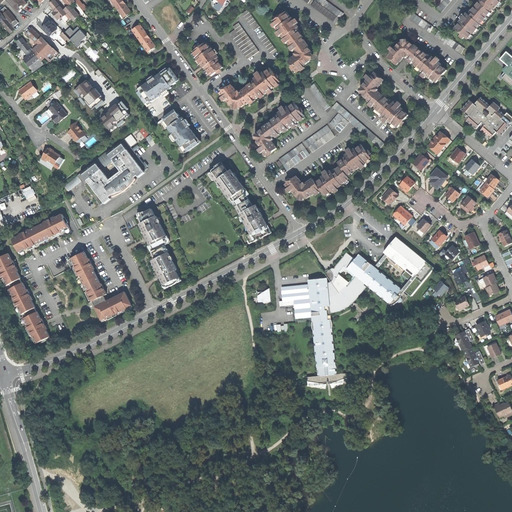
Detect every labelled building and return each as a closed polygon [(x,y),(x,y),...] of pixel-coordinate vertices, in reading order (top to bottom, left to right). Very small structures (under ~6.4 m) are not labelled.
[(4,0),(7,0),(19,12),(23,8),(28,4),(23,0),(0,0),(0,3),(0,4),(4,0)] [(50,5),(56,11),(61,6),(54,0),(52,2),(50,5)] [(124,15),(126,16),(131,13),(130,12),(131,11),(128,8),(126,4),(125,4),(122,0),(111,0),(122,15),(124,15)] [(307,0),(306,2),(328,19),(332,13),(329,11),(326,9),(324,7),(321,5),(318,3),(316,1),(313,0),(307,0)] [(465,38),(467,40),(468,38),(471,36),(474,32),(476,29),(478,27),(477,26),(478,24),(479,25),(480,24),(483,21),(489,14),(492,11),(493,9),(492,8),(493,7),(495,8),(496,5),(499,3),(500,1),(500,0),(499,0),(480,0),(467,15),(466,14),(463,18),(465,20),(463,21),(462,20),(459,23),(454,29),(461,35),(465,38)] [(60,18),(61,19),(68,14),(67,13),(65,11),(61,6),(56,11),(53,13),(59,20),(60,18)] [(19,23),(5,7),(0,11),(0,12),(6,19),(13,28),(19,23)] [(76,17),(71,10),(67,13),(68,14),(73,20),(76,17)] [(248,10),(242,14),(254,31),(260,27),(248,10)] [(287,12),(274,21),(279,28),(277,29),(284,38),(285,37),(291,46),(292,45),(297,53),(295,54),(297,56),(289,61),(296,71),(299,69),(299,70),(303,68),(306,66),(305,65),(310,62),(312,52),(308,47),(309,47),(305,42),(303,38),(303,37),(298,29),(298,28),(292,18),(287,12)] [(335,15),(332,13),(328,19),(336,24),(340,19),(337,17),(335,15)] [(458,22),(459,23),(462,20),(463,18),(466,14),(465,13),(463,16),(459,20),(458,22)] [(1,23),(11,34),(13,32),(15,30),(13,28),(6,19),(1,23)] [(43,29),(51,37),(55,33),(58,30),(50,22),(46,26),(43,29)] [(253,56),(259,51),(239,23),(233,27),(235,30),(253,56)] [(135,33),(146,49),(149,49),(150,51),(155,47),(156,46),(153,42),(150,38),(150,39),(146,33),(147,33),(144,29),(141,25),(140,26),(139,25),(134,29),(136,31),(135,33)] [(36,43),(39,41),(42,38),(32,28),(29,32),(27,34),(36,43)] [(248,59),(253,56),(235,30),(229,33),(248,59)] [(69,36),(80,46),(82,44),(79,41),(80,40),(73,32),(69,36)] [(263,32),(258,36),(270,53),(276,49),(263,32)] [(61,35),(68,43),(71,40),(64,33),(61,35)] [(17,43),(23,50),(28,46),(22,39),(19,41),(17,43)] [(34,52),(35,53),(39,58),(50,46),(45,41),(42,44),(34,52)] [(434,81),(435,82),(438,79),(441,75),(446,69),(440,64),(438,63),(440,61),(439,60),(435,57),(432,55),(431,57),(429,56),(427,53),(423,50),(422,51),(414,44),(413,44),(409,41),(406,41),(405,41),(405,44),(403,45),(403,41),(401,42),(398,42),(393,48),(391,51),(389,52),(390,53),(389,56),(395,61),(397,59),(399,61),(404,55),(405,56),(407,55),(408,53),(410,54),(408,56),(410,57),(413,60),(414,61),(413,61),(417,65),(420,68),(421,69),(424,72),(424,71),(427,74),(430,77),(431,78),(434,81)] [(208,72),(211,76),(223,68),(217,59),(219,58),(217,55),(214,51),(212,48),(211,49),(207,42),(200,47),(196,49),(193,52),(194,53),(197,57),(198,58),(197,59),(198,61),(200,64),(204,68),(205,67),(206,68),(208,72)] [(54,43),(51,46),(54,49),(51,52),(55,57),(62,50),(54,43)] [(50,46),(39,58),(40,59),(42,62),(46,58),(51,52),(54,49),(51,46),(50,46)] [(55,57),(51,52),(46,58),(51,62),(55,57)] [(500,59),(503,62),(509,55),(506,52),(500,59)] [(25,61),(30,67),(40,59),(39,58),(35,53),(31,56),(25,61)] [(511,57),(509,55),(503,62),(508,66),(504,70),(505,71),(501,76),(511,86),(511,57)] [(42,62),(40,59),(30,67),(33,72),(44,64),(42,62)] [(138,93),(146,104),(150,101),(151,102),(160,96),(159,96),(162,94),(163,94),(167,91),(172,88),(171,86),(173,84),(174,85),(176,83),(176,82),(179,80),(171,68),(162,74),(161,73),(143,86),(144,88),(138,93)] [(280,82),(271,68),(264,73),(264,72),(258,76),(254,79),(255,81),(247,87),(248,88),(241,93),(239,91),(237,92),(232,85),(222,92),(224,94),(223,95),(225,98),(227,101),(228,101),(231,106),(241,106),(246,103),(246,104),(255,97),(256,98),(264,93),(265,94),(274,87),(280,82)] [(429,78),(430,77),(427,74),(424,71),(424,72),(421,69),(420,70),(423,72),(426,75),(429,78)] [(395,125),(397,128),(400,125),(403,122),(408,115),(402,110),(393,102),(392,103),(391,103),(388,100),(384,96),(383,97),(380,94),(377,91),(378,89),(376,88),(381,82),(379,80),(381,79),(378,77),(373,73),(371,75),(370,74),(369,76),(367,79),(365,80),(366,81),(362,85),(357,90),(363,95),(368,99),(367,100),(370,102),(373,105),(375,107),(379,111),(382,113),(383,114),(382,115),(385,118),(388,121),(390,123),(391,122),(393,124),(395,125)] [(93,89),(86,80),(75,89),(82,98),(83,97),(93,89)] [(32,82),(30,83),(36,91),(38,90),(32,82)] [(22,95),(26,100),(25,98),(30,94),(31,96),(37,92),(36,91),(30,83),(19,91),(22,95)] [(309,87),(325,110),(330,107),(314,84),(309,87)] [(89,105),(100,96),(94,89),(93,89),(83,97),(89,105)] [(482,129),(492,137),(496,131),(499,134),(508,124),(501,119),(503,116),(497,111),(498,110),(492,104),(489,107),(479,99),(475,105),(471,101),(463,111),(469,117),(467,119),(474,125),(477,121),(480,124),(482,126),(484,127),(482,129)] [(461,110),(463,111),(471,101),(470,100),(461,110)] [(394,101),(393,102),(402,110),(403,110),(400,107),(397,104),(394,101)] [(259,132),(259,135),(260,135),(260,139),(258,139),(258,141),(261,147),(260,147),(265,154),(266,153),(268,155),(277,149),(272,141),(274,140),(273,138),(274,137),(273,134),(276,132),(278,135),(280,133),(281,133),(289,128),(293,125),(292,124),(295,122),(296,123),(299,120),(305,116),(296,102),(289,107),(288,106),(279,113),(280,115),(271,121),(272,122),(263,128),(264,128),(259,132)] [(53,119),(57,123),(59,122),(59,123),(67,116),(56,103),(48,109),(50,112),(52,114),(53,113),(54,115),(55,117),(53,119)] [(115,104),(108,110),(109,112),(116,120),(116,121),(124,115),(115,104)] [(175,110),(163,118),(169,127),(168,128),(182,147),(184,145),(188,151),(199,143),(196,139),(197,138),(192,130),(191,130),(189,127),(186,122),(183,117),(181,119),(179,116),(180,116),(178,113),(177,114),(175,110)] [(116,120),(109,112),(99,119),(108,130),(115,125),(113,122),(116,120)] [(511,126),(511,117),(506,113),(504,115),(503,116),(501,119),(509,125),(511,126)] [(330,124),(335,128),(343,118),(342,116),(339,114),(338,114),(330,124)] [(163,131),(168,128),(169,127),(163,118),(157,123),(163,131)] [(341,134),(348,122),(347,121),(344,119),(343,118),(335,128),(334,129),(341,134)] [(476,129),(478,127),(474,125),(467,119),(466,121),(476,129)] [(300,122),(299,120),(296,123),(295,122),(292,124),(293,125),(289,128),(290,128),(300,122)] [(70,137),(74,141),(78,137),(79,138),(79,139),(85,134),(81,130),(80,131),(76,126),(77,125),(75,122),(69,127),(71,129),(70,130),(67,133),(70,137)] [(509,125),(508,124),(499,134),(501,136),(509,125)] [(305,142),(308,147),(330,131),(331,131),(328,125),(305,142)] [(431,142),(439,149),(441,147),(442,145),(443,146),(450,139),(449,138),(450,137),(452,135),(444,128),(431,142)] [(491,138),(492,137),(482,129),(481,130),(491,138)] [(334,137),(330,131),(308,147),(308,148),(312,153),(334,137)] [(131,135),(125,140),(129,145),(135,140),(131,135)] [(82,182),(100,206),(123,188),(148,169),(129,145),(125,140),(107,154),(106,153),(95,161),(96,162),(78,176),(82,182)] [(365,150),(360,143),(354,148),(344,155),(345,155),(337,162),(339,165),(331,171),(330,170),(320,178),(315,182),(312,178),(305,184),(303,182),(301,183),(296,176),(289,181),(287,183),(289,185),(288,186),(289,187),(291,191),(293,192),(297,196),(299,197),(304,198),(307,198),(312,195),(320,189),(325,195),(331,191),(341,183),(344,181),(347,179),(349,177),(346,174),(347,173),(351,171),(354,168),(355,169),(360,165),(363,163),(364,162),(363,161),(365,159),(368,157),(370,156),(368,153),(365,150)] [(305,150),(306,149),(302,144),(279,160),(283,165),(305,150)] [(343,154),(344,155),(354,148),(353,147),(351,148),(346,152),(343,154)] [(450,157),(458,163),(465,154),(461,150),(457,147),(450,157)] [(47,160),(52,164),(55,160),(56,161),(59,157),(52,152),(52,153),(50,152),(47,150),(44,153),(42,157),(47,160)] [(309,155),(305,150),(283,165),(287,171),(309,155)] [(413,163),(421,170),(424,167),(429,162),(420,155),(413,163)] [(465,168),(473,174),(480,166),(476,162),(472,159),(465,168)] [(253,244),(269,234),(268,231),(270,230),(260,214),(259,214),(257,210),(255,207),(253,208),(247,198),(245,194),(246,194),(243,188),(237,178),(235,179),(232,175),(231,172),(228,174),(222,164),(215,168),(217,171),(213,174),(212,174),(215,178),(214,179),(215,182),(218,186),(221,184),(223,188),(222,189),(229,202),(231,200),(236,209),(238,211),(240,210),(242,214),(240,215),(242,219),(244,217),(246,221),(243,222),(247,228),(249,227),(251,231),(249,232),(250,235),(245,238),(248,242),(251,240),(253,244)] [(319,177),(320,178),(330,170),(330,169),(328,170),(322,174),(319,177)] [(433,186),(437,189),(447,177),(437,169),(431,176),(433,178),(430,182),(433,186)] [(486,183),(493,188),(496,185),(500,181),(492,175),(485,182),(486,183)] [(82,182),(78,176),(65,186),(68,191),(82,182)] [(400,185),(401,186),(408,177),(407,177),(400,185)] [(401,186),(408,192),(411,187),(415,183),(408,177),(401,186)] [(342,185),(341,183),(331,191),(332,192),(335,189),(338,187),(342,185)] [(494,189),(493,188),(486,183),(480,190),(488,197),(491,193),(494,189)] [(30,185),(21,189),(26,200),(27,199),(29,202),(36,199),(30,185)] [(450,199),(454,202),(460,194),(452,188),(446,195),(450,199)] [(383,198),(390,204),(393,199),(395,201),(397,199),(398,197),(397,195),(390,189),(383,198)] [(465,206),(469,209),(472,205),(474,206),(476,203),(469,196),(462,204),(465,206)] [(393,215),(397,218),(404,210),(400,206),(393,215)] [(178,284),(180,282),(178,278),(179,278),(176,271),(177,270),(173,262),(173,261),(171,262),(169,258),(171,257),(169,254),(167,255),(165,251),(167,251),(165,247),(166,246),(165,244),(167,243),(165,239),(167,238),(161,225),(159,226),(157,222),(159,221),(157,217),(156,217),(153,209),(146,213),(142,215),(143,217),(141,218),(143,223),(141,223),(142,226),(144,231),(150,245),(151,244),(154,251),(152,252),(155,260),(153,261),(154,263),(156,268),(155,268),(163,285),(166,284),(167,286),(169,287),(173,287),(176,286),(178,284)] [(397,218),(406,225),(412,217),(408,213),(404,210),(397,218)] [(137,215),(141,223),(143,223),(141,218),(143,217),(142,215),(146,213),(146,212),(137,215)] [(62,231),(69,228),(63,215),(55,219),(55,218),(51,220),(52,222),(49,224),(48,221),(44,223),(45,224),(31,231),(30,230),(26,232),(27,234),(24,236),(23,233),(19,235),(20,236),(13,240),(19,253),(26,249),(27,250),(37,245),(37,244),(51,237),(52,238),(63,233),(62,231)] [(418,227),(424,233),(431,225),(428,222),(424,219),(418,227)] [(502,240),(504,244),(511,241),(507,230),(499,234),(502,240)] [(432,240),(440,246),(445,240),(444,239),(446,236),(443,234),(439,231),(432,240)] [(465,238),(470,249),(479,246),(476,239),(477,238),(476,236),(475,234),(465,238)] [(427,261),(397,236),(392,242),(384,252),(386,254),(388,256),(413,276),(414,277),(427,261)] [(450,258),(452,260),(460,252),(456,248),(453,245),(444,254),(449,259),(450,258)] [(438,253),(441,256),(446,250),(443,247),(438,253)] [(87,292),(92,302),(104,296),(107,295),(105,291),(103,292),(102,289),(104,288),(102,285),(101,285),(94,270),(95,270),(93,266),(91,267),(89,264),(92,263),(90,259),(89,260),(85,253),(72,259),(76,267),(75,268),(80,277),(81,277),(88,292),(87,292)] [(309,285),(282,287),(283,301),(294,300),(296,319),(313,317),(315,319),(317,319),(317,321),(313,322),(313,325),(315,325),(315,327),(313,328),(314,334),(315,333),(316,337),(314,337),(315,343),(316,343),(316,346),(315,346),(315,349),(315,353),(316,357),(316,361),(318,361),(318,364),(317,364),(317,370),(319,370),(319,373),(317,374),(318,377),(309,377),(307,386),(310,387),(310,385),(313,386),(313,387),(319,388),(319,387),(323,387),(323,389),(326,389),(327,384),(331,384),(332,388),(335,387),(335,386),(338,385),(338,386),(343,384),(343,383),(346,382),(347,383),(350,382),(347,374),(337,374),(337,371),(335,371),(335,368),(337,368),(336,363),(335,363),(335,360),(336,360),(335,355),(336,351),(335,348),(334,345),(333,345),(332,341),(334,341),(334,335),(332,336),(332,332),(333,332),(333,326),(331,326),(331,323),(332,322),(332,319),(329,320),(328,314),(331,313),(341,311),(349,307),(356,301),(362,290),(363,285),(360,282),(361,280),(368,286),(369,284),(372,287),(371,288),(375,292),(376,291),(378,293),(378,294),(382,297),(382,296),(385,298),(384,299),(389,303),(394,306),(398,301),(400,303),(401,303),(403,301),(403,299),(401,297),(404,293),(402,291),(403,290),(396,285),(396,286),(393,284),(394,282),(383,273),(381,275),(378,273),(380,271),(377,269),(375,267),(374,266),(372,268),(370,270),(364,265),(365,263),(367,260),(360,255),(355,260),(347,253),(334,269),(333,268),(330,270),(325,273),(331,283),(328,283),(309,285)] [(9,254),(0,258),(0,271),(3,279),(5,278),(8,286),(10,285),(12,289),(10,290),(14,297),(13,298),(18,308),(19,308),(23,315),(25,314),(27,318),(25,319),(28,326),(27,326),(32,337),(34,337),(37,344),(50,338),(47,330),(46,326),(43,327),(42,324),(44,323),(42,319),(41,320),(38,312),(37,313),(35,309),(35,308),(32,301),(33,300),(31,297),(29,298),(27,295),(30,294),(28,290),(27,290),(23,283),(22,284),(21,281),(20,280),(21,279),(18,272),(19,272),(17,268),(14,269),(13,266),(16,265),(13,260),(12,261),(9,254)] [(388,256),(386,254),(375,267),(377,269),(388,256)] [(475,259),(480,270),(489,266),(487,261),(485,255),(475,259)] [(106,299),(104,296),(92,302),(87,292),(88,292),(81,277),(80,277),(75,268),(76,267),(72,259),(67,261),(69,266),(89,307),(91,310),(95,308),(107,302),(106,299)] [(421,283),(435,268),(427,261),(414,277),(413,276),(403,290),(402,291),(404,293),(416,278),(421,283)] [(456,279),(459,284),(462,283),(467,281),(463,274),(462,270),(454,274),(456,279)] [(483,278),(487,287),(496,283),(497,283),(495,278),(493,273),(483,278)] [(439,293),(442,295),(449,287),(441,280),(434,288),(439,293)] [(498,287),(496,283),(487,287),(486,288),(489,296),(500,291),(498,287)] [(258,292),(259,302),(264,301),(264,303),(267,303),(266,301),(271,301),(270,288),(265,291),(262,292),(258,292)] [(108,304),(107,302),(95,308),(102,321),(107,318),(108,319),(128,309),(127,308),(132,306),(129,300),(126,293),(114,299),(115,300),(108,304)] [(455,301),(459,310),(463,308),(469,306),(465,297),(455,301)] [(497,315),(502,325),(511,320),(511,314),(510,310),(504,312),(505,313),(501,314),(501,313),(497,315)] [(476,326),(481,337),(490,333),(485,322),(480,324),(476,326)] [(277,332),(288,331),(287,323),(283,323),(283,326),(280,326),(280,324),(277,325),(277,332)] [(465,331),(471,342),(474,340),(469,329),(465,331)] [(464,350),(464,351),(472,348),(465,332),(459,334),(455,336),(456,338),(455,342),(459,344),(462,350),(464,350)] [(488,347),(492,358),(497,356),(501,354),(496,343),(488,347)] [(475,366),(479,364),(472,348),(464,351),(463,352),(466,357),(465,360),(468,362),(469,363),(468,364),(470,368),(475,366)] [(476,353),(481,365),(485,363),(480,351),(476,353)] [(499,380),(503,390),(511,385),(511,378),(510,375),(504,378),(499,380)] [(494,405),(500,417),(508,414),(508,416),(511,414),(511,409),(509,402),(505,404),(505,403),(501,404),(499,405),(498,403),(494,405)]
